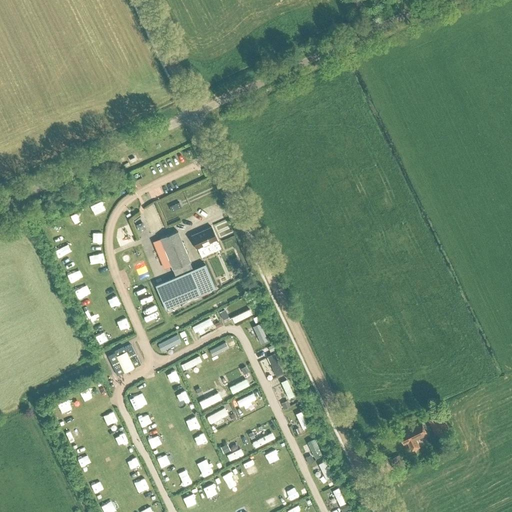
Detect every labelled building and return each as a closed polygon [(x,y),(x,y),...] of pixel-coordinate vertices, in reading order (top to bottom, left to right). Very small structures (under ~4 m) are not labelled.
[(179,202),(170,206),(172,210),(181,207),(179,202)] [(62,217),(65,222),(76,216),(73,211),(62,217)] [(43,227),(47,235),(55,232),(51,223),(43,227)] [(191,235),(197,249),(217,240),(211,226),(191,235)] [(96,240),(96,230),(86,230),(86,240),(96,240)] [(165,308),(183,301),(215,288),(205,263),(193,268),(190,262),(191,262),(178,231),(161,238),(176,276),(155,284),(165,308)] [(51,252),(54,260),(65,256),(62,248),(51,252)] [(84,252),(85,262),(98,262),(97,251),(84,252)] [(101,298),(106,308),(116,304),(111,294),(101,298)] [(231,322),(243,317),(241,311),(229,316),(231,322)] [(112,320),(115,332),(125,330),(122,318),(112,320)] [(193,334),(203,330),(202,326),(210,323),(208,318),(190,325),(193,334)] [(260,342),(265,340),(258,324),(253,327),(260,342)] [(177,333),(154,343),(157,349),(180,339),(177,333)] [(206,350),(209,356),(226,347),(223,341),(206,350)] [(141,364),(131,345),(124,348),(123,346),(114,351),(114,353),(107,356),(117,376),(141,364)] [(179,362),(181,368),(199,361),(197,355),(179,362)] [(246,366),(240,369),(243,374),(249,371),(246,366)] [(163,384),(177,379),(174,370),(160,376),(163,384)] [(229,393),(246,384),(243,378),(226,386),(229,393)] [(279,381),(285,396),(290,394),(284,379),(279,381)] [(92,393),(94,404),(104,402),(102,391),(92,393)] [(199,408),(219,398),(215,391),(195,401),(199,408)] [(78,392),(69,395),(72,405),(81,402),(78,392)] [(177,407),(187,402),(182,392),(172,397),(177,407)] [(234,406),(251,397),(248,392),(231,401),(234,406)] [(109,407),(95,412),(99,423),(113,418),(109,407)] [(205,422),(224,415),(222,408),(203,415),(205,422)] [(190,411),(179,414),(181,423),(192,421),(190,411)] [(299,429),(305,427),(298,411),(293,413),(299,429)] [(447,428),(439,413),(427,419),(434,434),(447,428)] [(153,427),(148,416),(141,419),(134,422),(138,433),(153,427)] [(289,428),(296,425),(293,419),(286,423),(289,428)] [(419,447),(416,438),(426,433),(422,424),(406,431),(407,433),(400,436),(403,443),(407,441),(411,451),(419,447)] [(148,448),(162,440),(157,431),(143,438),(148,448)] [(66,445),(76,440),(73,434),(63,439),(66,445)] [(363,442),(367,448),(378,443),(375,436),(363,442)] [(224,460),(239,455),(235,444),(226,448),(228,453),(222,455),(224,460)] [(266,463),(278,459),(274,447),(262,452),(266,463)] [(75,462),(85,459),(83,450),(73,453),(75,462)] [(153,458),(157,467),(167,463),(163,454),(153,458)] [(108,473),(119,469),(114,456),(104,460),(108,473)] [(252,459),(243,464),(247,472),(256,467),(252,459)] [(197,477),(207,472),(202,463),(192,467),(197,477)] [(131,471),(132,481),(142,480),(141,470),(131,471)] [(186,470),(176,475),(182,485),(192,479),(186,470)] [(225,485),(232,483),(229,472),(222,474),(225,485)] [(100,477),(86,483),(90,491),(103,485),(100,477)] [(198,488),(202,497),(213,491),(209,482),(198,488)] [(335,486),(329,490),(335,500),(341,496),(335,486)] [(292,490),(283,495),(285,500),(294,496),(292,490)] [(149,491),(138,494),(142,505),(152,502),(149,491)] [(194,502),(190,492),(177,497),(181,507),(194,502)] [(263,511),(274,506),(270,497),(259,501),(263,511)] [(102,502),(97,504),(100,511),(103,511),(106,511),(102,502)]
